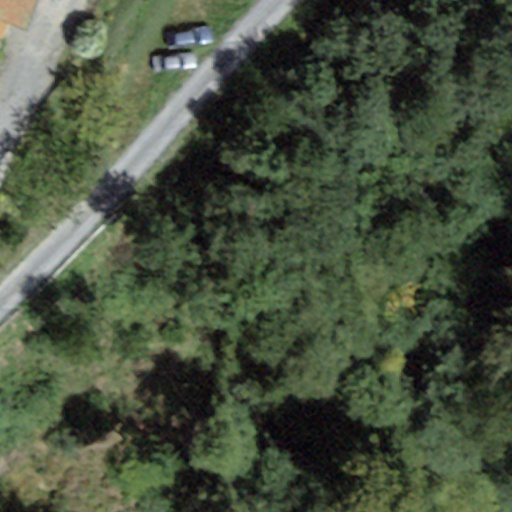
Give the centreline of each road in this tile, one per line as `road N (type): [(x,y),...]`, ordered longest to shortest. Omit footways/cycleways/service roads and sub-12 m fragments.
road 1 (track): [(281,0),(0,298)]
road 2 (track): [(54,0),(0,119)]
